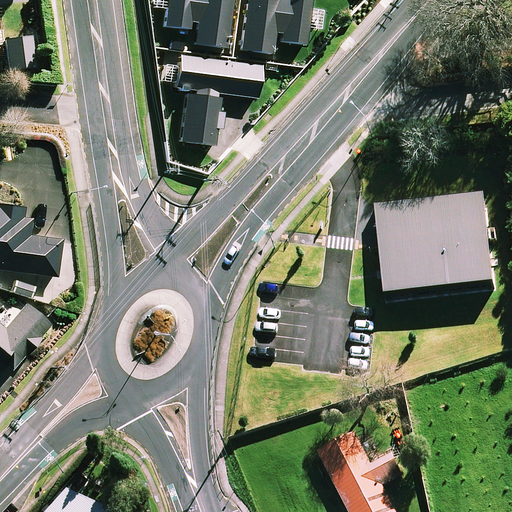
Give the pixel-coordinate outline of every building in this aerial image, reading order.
[(35,69),(30,39),(2,43),(7,74),(35,69)] [(497,292),(484,196),(374,210),(386,306),(497,292)] [(22,209),(0,206),(0,271),(55,279),(60,242),(28,238),(30,221),(21,219),(22,209)] [(0,364),(12,374),(26,357),(49,328),(23,307),(4,331),(0,328),(0,364)] [(372,471),(356,439),(320,457),(347,511),(393,511),(383,490),(403,480),(392,460),(372,471)] [(108,511),(70,494),(53,511),(108,511)]
